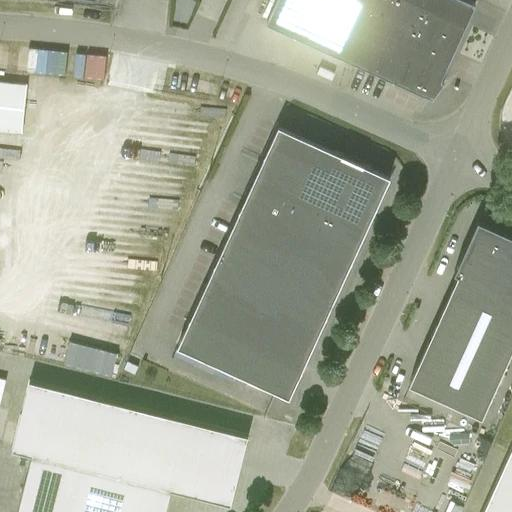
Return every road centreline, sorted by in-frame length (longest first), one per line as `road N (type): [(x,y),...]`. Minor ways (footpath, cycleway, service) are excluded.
road 1 (unclassified): [(459,158),(178,47),(0,27)]
road 2 (unclassified): [(292,511),(459,158)]
road 3 (unclassified): [(459,158),(511,38)]
